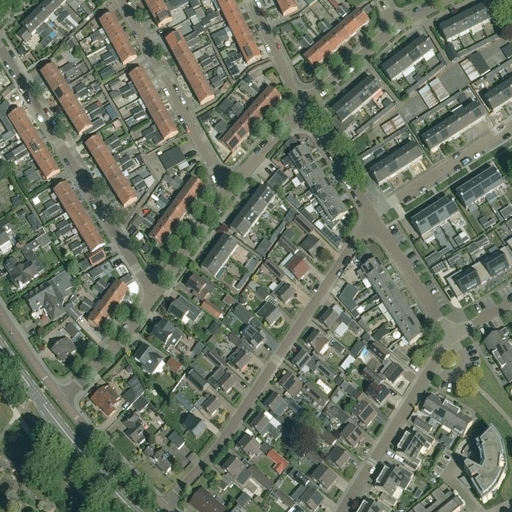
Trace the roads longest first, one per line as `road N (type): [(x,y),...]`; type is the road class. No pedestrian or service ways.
road 1 (residential): [(164,507),(230,426),(372,217)]
road 2 (residential): [(152,296),(0,48)]
road 3 (residential): [(226,194),(121,0)]
road 4 (secondary): [(133,511),(0,346)]
road 5 (residential): [(340,511),(449,339)]
road 6 (residential): [(372,217),(511,125)]
road 7 (residential): [(164,507),(61,400)]
road 8 (residential): [(449,339),(372,217)]
road 9 (residential): [(61,400),(152,296)]
road 10 (residential): [(372,217),(303,106)]
road 11 (residential): [(152,296),(226,194)]
